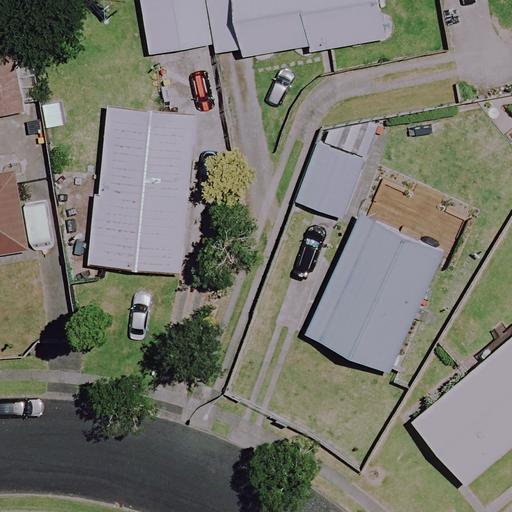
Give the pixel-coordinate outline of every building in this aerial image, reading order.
[(245,51),(246,54),(309,46),(310,55),(389,44),(383,0),(140,0),(148,55),(214,46),(216,55),(245,51)] [(0,116),(25,110),(9,53),(0,55),(0,116)] [(196,111),(106,104),(93,265),(183,272),(196,111)] [(376,126),(333,111),(300,201),(343,216),(376,126)] [(0,171),(0,254),(28,249),(14,169),(0,171)] [(392,372),(443,259),(453,264),(477,213),(458,204),(384,170),(309,334),(392,372)] [(511,447),(511,340),(417,422),(469,484),(511,447)]
